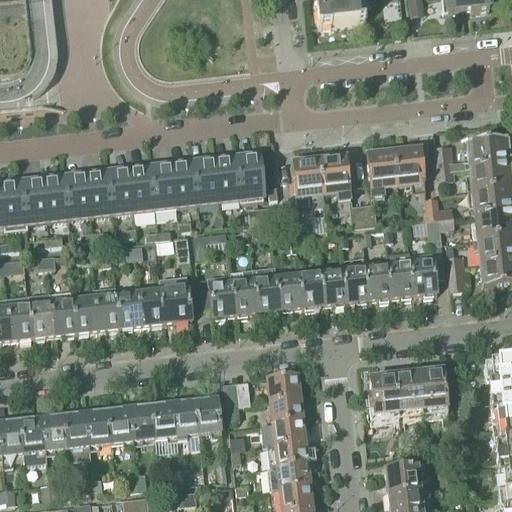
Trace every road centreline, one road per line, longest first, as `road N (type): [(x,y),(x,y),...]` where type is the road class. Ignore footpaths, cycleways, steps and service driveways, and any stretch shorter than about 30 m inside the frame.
road 1 (residential): [(0,391),(336,352)]
road 2 (residential): [(0,152),(293,123)]
road 3 (residential): [(293,123),(476,105),(483,92),(469,60)]
road 4 (residential): [(469,60),(287,82)]
road 5 (residential): [(336,352),(511,332)]
road 6 (residential): [(350,511),(336,352)]
